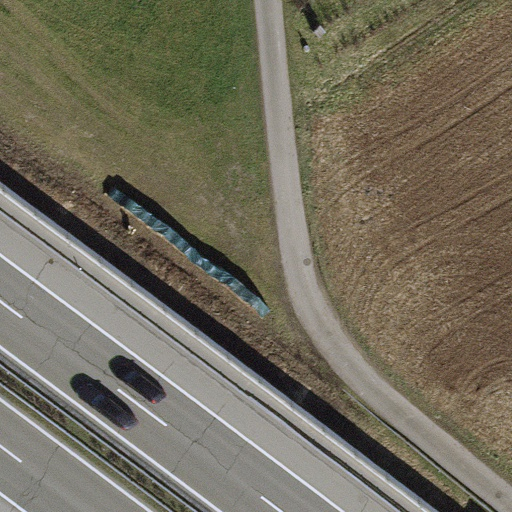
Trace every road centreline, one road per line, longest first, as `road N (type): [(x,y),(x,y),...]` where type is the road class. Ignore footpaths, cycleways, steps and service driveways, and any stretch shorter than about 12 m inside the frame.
road 1 (track): [(267,0),(295,244),(318,317),(369,385),(511,503)]
road 2 (motorway): [(284,511),(0,298)]
